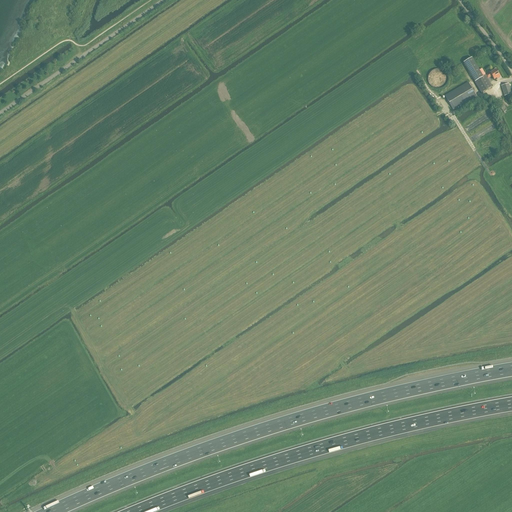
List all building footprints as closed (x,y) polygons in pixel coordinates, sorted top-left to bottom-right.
[(483,77),(475,82),(481,93),(492,87),(487,79),(491,77),(494,80),(496,79),(497,80),(500,78),(499,77),(500,77),(496,70),(485,76),(483,77)] [(453,110),(476,97),(468,83),(445,96),(453,110)] [(505,97),(511,95),(509,84),(501,86),(505,97)] [(502,113),(507,111),(503,104),(499,106),(502,113)] [(477,132),(481,138),(498,128),(495,121),(477,132)]
